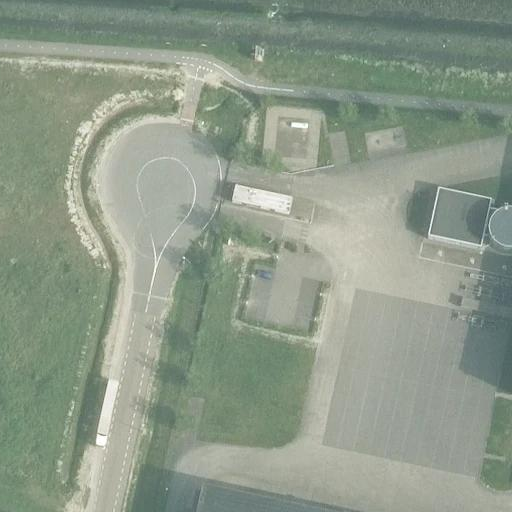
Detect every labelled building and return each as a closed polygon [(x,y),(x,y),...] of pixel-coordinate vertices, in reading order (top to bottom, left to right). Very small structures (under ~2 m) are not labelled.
[(235,188),(231,203),(289,216),(292,201),(235,188)] [(489,202),(437,191),(427,240),(479,251),(489,202)] [(511,213),(505,212),(499,214),(494,217),(489,222),(487,228),(487,234),(489,241),(493,246),(498,250),(504,251),(511,251),(511,250),(511,213)] [(486,302),(468,300),(467,317),(511,320),(511,293),(487,292),(486,302)] [(290,511),(201,493),(196,511),(290,511)]
